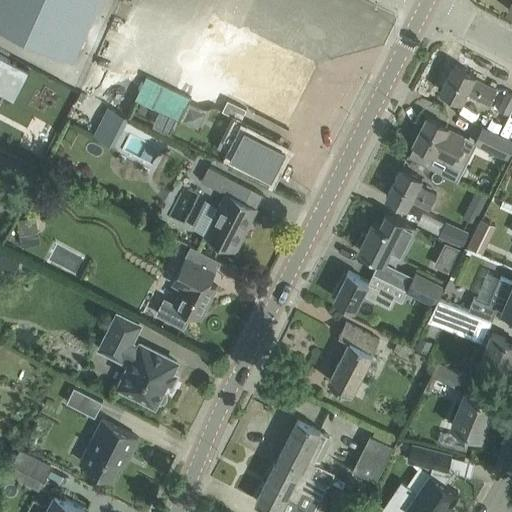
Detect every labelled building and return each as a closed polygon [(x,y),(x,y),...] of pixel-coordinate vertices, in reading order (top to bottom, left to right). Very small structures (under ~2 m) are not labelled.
[(0,0),(0,23),(74,57),(99,0),(0,0)] [(186,71),(232,91),(229,98),(286,122),(313,61),(210,16),(186,71)] [(0,88),(1,89),(14,63),(16,64),(17,63),(0,53),(0,88)] [(467,91),(489,103),(497,88),(475,76),(476,73),(455,62),(441,89),(462,100),(467,91)] [(137,97),(181,118),(191,96),(147,75),(137,97)] [(498,107),(509,112),(511,106),(511,91),(507,89),(498,107)] [(199,126),(207,106),(191,99),(183,119),(199,126)] [(227,99),(222,110),(241,119),(246,108),(227,99)] [(94,133),(110,142),(125,115),(109,106),(94,133)] [(454,161),(450,159),(464,133),(428,114),(414,142),(415,142),(409,154),(448,174),(454,161)] [(477,141),(508,157),(511,149),(511,139),(484,125),(477,141)] [(284,147),(276,143),(247,128),(246,127),(233,154),(234,154),(234,153),(271,172),(271,173),(272,173),(285,147),(284,147)] [(229,175),(209,165),(202,179),(222,189),(229,175)] [(387,195),(408,205),(411,198),(429,207),(437,192),(419,183),(422,176),(401,166),(387,195)] [(473,188),(468,199),(484,206),(489,195),(473,188)] [(257,206),(227,191),(205,233),(235,248),(236,247),(240,245),(243,237),(243,233),(244,230),(245,231),(250,221),(249,221),(257,206)] [(359,248),(384,260),(390,246),(400,251),(413,224),(387,211),(380,224),(374,220),(359,248)] [(449,216),(446,222),(440,232),(439,235),(462,247),(472,228),(449,216)] [(37,217),(18,221),(21,235),(40,231),(37,217)] [(483,253),(490,238),(474,231),(467,246),(483,253)] [(0,246),(0,266),(13,273),(21,257),(0,246)] [(187,255),(173,282),(182,287),(174,303),(202,316),(217,286),(209,282),(215,270),(187,255)] [(335,296),(355,307),(362,293),(390,307),(395,297),(402,300),(407,290),(408,289),(374,272),(370,280),(349,269),(335,296)] [(439,295),(493,318),(498,307),(511,312),(511,280),(487,270),(476,296),(475,295),(474,296),(467,293),(462,304),(439,294),(439,295)] [(435,304),(439,295),(439,294),(444,284),(417,271),(408,289),(407,290),(435,304)] [(429,318),(487,343),(479,363),(507,375),(511,362),(511,339),(488,330),(493,318),(439,295),(435,304),(429,318)] [(161,318),(168,300),(156,296),(150,313),(161,318)] [(165,388),(164,387),(167,381),(169,382),(174,372),(172,371),(177,360),(142,342),(139,347),(130,342),(139,324),(116,312),(97,348),(123,361),(124,359),(131,363),(120,385),(156,403),(157,400),(158,400),(160,401),(162,400),(163,400),(164,399),(165,399),(166,398),(167,397),(167,395),(168,394),(168,393),(167,391),(167,390),(166,389),(165,388)] [(352,391),(363,396),(371,380),(360,375),(379,337),(346,320),(340,333),(350,338),(329,379),(352,391)] [(428,352),(434,340),(421,334),(415,345),(428,352)] [(438,358),(431,372),(459,386),(466,372),(438,358)] [(75,386),(68,401),(95,415),(103,400),(75,386)] [(496,402),(486,398),(466,390),(452,424),(481,436),(496,402)] [(336,470),(320,462),(333,436),(320,429),(321,427),(299,416),(275,462),(296,473),(299,468),(329,483),(336,470)] [(139,436),(121,427),(103,418),(82,461),(112,476),(124,453),(129,455),(139,436)] [(377,480),(395,446),(371,434),(353,468),(377,480)] [(444,511),(459,491),(444,481),(447,469),(452,452),(413,442),(409,459),(422,463),(420,465),(429,471),(416,490),(402,480),(382,508),(387,511),(410,511),(412,510),(414,511),(444,511)] [(21,446),(8,470),(38,487),(51,463),(21,446)] [(256,500),(278,511),(277,511),(312,511),(320,498),(321,498),(329,483),(299,468),(296,473),(275,462),(256,500)] [(55,492),(44,511),(81,511),(84,508),(55,492)]
